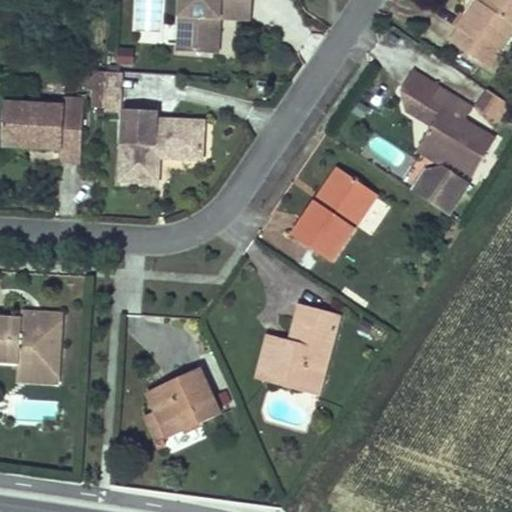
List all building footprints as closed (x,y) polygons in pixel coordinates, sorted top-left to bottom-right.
[(179,0),(177,49),(209,51),(211,5),(251,7),(251,0),(179,0)] [(463,14),(455,27),(457,29),(480,44),(470,57),(489,70),(511,34),(511,0),(482,0),(480,4),(470,18),(463,14)] [(473,0),(472,0),(463,14),(470,18),(480,4),(473,0)] [(250,19),(251,7),(211,5),(209,51),(218,51),(219,18),(250,19)] [(480,44),(457,29),(447,42),(470,57),(480,44)] [(428,125),(417,141),(442,158),(467,174),(491,138),(465,120),(472,110),(436,86),(411,69),(398,88),(419,102),(426,101),(439,109),(428,125)] [(116,73),(104,72),(102,109),(114,110),(116,73)] [(415,117),(426,101),(419,102),(398,88),(403,109),(415,117)] [(509,107),(487,92),(475,111),(497,125),(509,107)] [(64,96),(63,107),(4,103),(1,147),(61,150),(62,136),(82,137),(84,98),(64,96)] [(439,109),(426,101),(415,117),(428,125),(439,109)] [(156,111),(121,109),(117,179),(155,181),(157,156),(200,158),(202,122),(155,120),(156,111)] [(367,149),(395,166),(403,152),(375,135),(367,149)] [(80,163),(82,137),(62,136),(61,150),(61,162),(80,163)] [(442,158),(417,141),(411,150),(437,166),(442,158)] [(320,206),(342,172),(335,168),(313,201),(320,206)] [(472,186),(451,172),(431,170),(415,194),(450,218),(472,186)] [(328,262),(373,193),(342,172),(320,206),(313,201),(290,237),(328,262)] [(305,376),(320,379),(335,317),(295,308),(287,343),(264,337),(260,356),(270,358),(265,380),(302,389),(305,376)] [(19,320),(62,323),(62,312),(20,309),(19,320)] [(0,360),(20,362),(38,363),(37,371),(59,373),(62,323),(19,320),(0,319),(0,360)] [(270,358),(260,356),(255,378),(265,380),(270,358)] [(58,383),(59,373),(37,371),(38,363),(20,362),(18,381),(58,383)] [(152,410),(139,416),(152,443),(217,414),(197,368),(144,392),(152,410)] [(317,393),(320,379),(305,376),(302,389),(317,393)]
